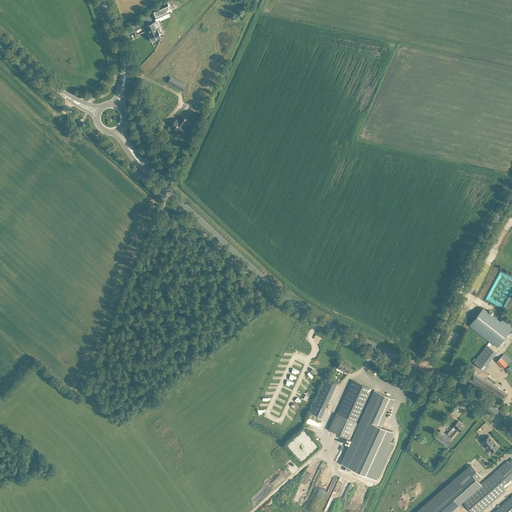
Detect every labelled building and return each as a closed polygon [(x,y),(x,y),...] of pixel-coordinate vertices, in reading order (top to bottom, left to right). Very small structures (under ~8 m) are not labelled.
[(167,4),(151,11),(155,19),(171,12),(167,4)] [(156,30),(153,23),(146,26),(149,33),(148,34),(149,36),(147,36),(149,39),(150,39),(151,41),(161,37),(157,29),(156,30)] [(144,27),(136,30),(138,36),(147,32),(144,27)] [(202,108),(231,34),(215,28),(186,102),(202,108)] [(183,37),(174,60),(192,67),(201,45),(183,37)] [(175,120),(171,126),(174,129),(174,128),(180,133),(185,127),(183,125),(187,119),(182,116),(178,122),(175,120)] [(511,324),(504,318),(500,322),(483,308),(470,324),(498,347),(510,331),(511,332),(511,324)] [(474,362),(485,370),(489,366),(487,365),(496,352),(487,345),(474,362)] [(496,361),(503,368),(511,360),(504,353),(496,361)] [(341,359),(337,367),(348,372),(351,364),(341,359)] [(468,380),(503,402),(508,393),(474,371),(468,380)] [(309,412),(321,417),(337,381),(330,378),(328,382),(324,380),(309,412)] [(328,429),(349,439),(356,422),(358,423),(359,421),(357,421),(372,389),(352,379),(336,413),(328,429)] [(375,479),(392,442),(388,440),(392,431),(381,426),(393,399),(374,390),(341,463),(375,479)] [(306,423),(315,427),(317,422),(308,418),(306,423)] [(448,434),(450,435),(453,438),(460,430),(460,431),(464,426),(458,421),(454,426),(448,434)] [(435,437),(438,440),(447,447),(452,440),(440,430),(435,437)] [(482,442),(492,453),(499,447),(489,436),(482,442)] [(511,465),(507,461),(504,464),(481,484),(462,500),(462,501),(471,511),(480,511),(506,491),(502,487),(507,482),(511,477),(511,465)] [(449,511),(462,501),(462,500),(481,484),(478,480),(481,476),(472,465),(417,511),(449,511)] [(511,511),(511,496),(511,497),(494,511),(511,511)]
